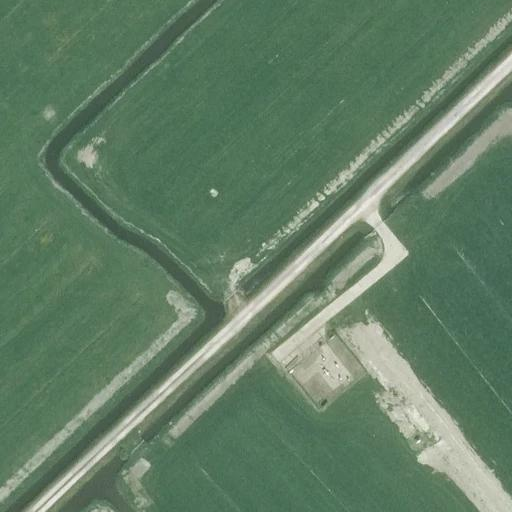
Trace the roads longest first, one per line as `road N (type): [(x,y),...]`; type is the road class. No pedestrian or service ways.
road 1 (track): [(37,511),(511,62)]
road 2 (track): [(362,205),(398,255),(281,354)]
